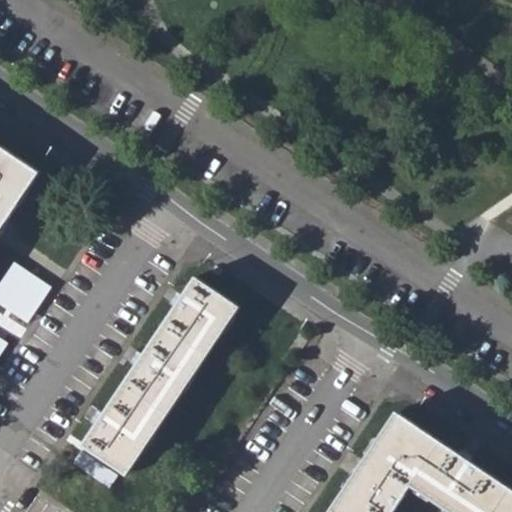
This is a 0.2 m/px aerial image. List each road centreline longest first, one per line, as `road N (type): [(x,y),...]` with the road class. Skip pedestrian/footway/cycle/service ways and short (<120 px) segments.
road 1 (residential): [(170,204),(0,457)]
road 2 (residential): [(170,204),(370,336)]
road 3 (residential): [(370,336),(253,511)]
road 4 (residential): [(0,87),(170,204)]
road 5 (residential): [(370,336),(511,432)]
